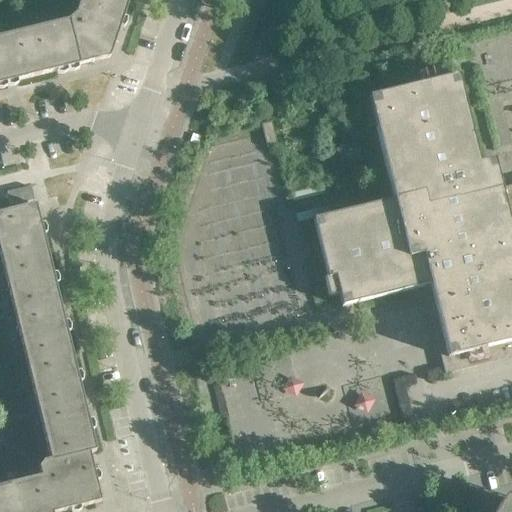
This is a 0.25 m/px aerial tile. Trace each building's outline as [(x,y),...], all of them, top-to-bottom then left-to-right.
[(128,0),(80,0),(75,14),(68,21),(79,66),(98,61),(97,56),(107,47),(112,49),(128,0)] [(79,66),(68,21),(25,32),(36,76),(79,66)] [(36,76),(25,32),(4,37),(0,37),(0,79),(4,78),(5,84),(36,76)] [(511,342),(511,239),(500,190),(493,160),(478,164),(457,77),(368,98),(393,200),(379,204),(334,215),(313,220),(327,278),(324,279),(328,298),(339,296),(341,307),(429,286),(447,358),(459,356),(460,363),(462,365),(464,366),(466,367),(487,361),(484,349),(511,342)] [(267,148),(276,146),(271,123),(261,125),(261,126),(267,148)] [(511,186),(500,190),(511,239),(511,186)] [(34,201),(30,187),(10,192),(6,193),(9,207),(34,201)] [(35,205),(10,211),(0,213),(0,257),(2,266),(47,255),(35,205)] [(59,304),(47,255),(2,266),(14,315),(59,304)] [(71,353),(59,304),(14,315),(26,364),(71,353)] [(83,402),(71,353),(26,364),(38,413),(83,402)] [(95,452),(83,402),(38,413),(50,461),(50,462),(88,454),(95,452)] [(61,511),(100,502),(88,454),(50,462),(50,461),(42,463),(38,468),(40,477),(42,476),(50,511),(61,511)] [(50,511),(42,476),(40,477),(0,486),(0,511),(50,511)] [(511,511),(511,502),(503,498),(494,511),(511,511)]
